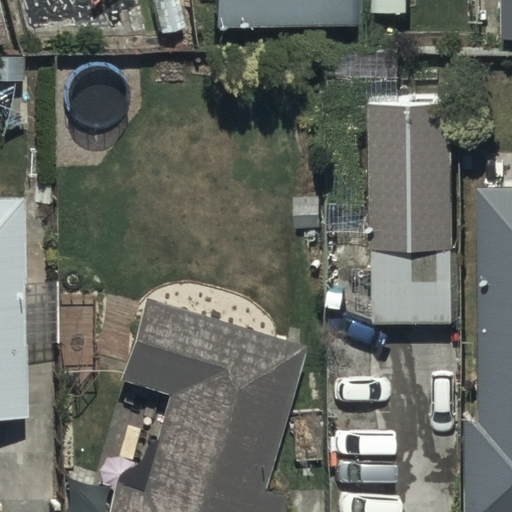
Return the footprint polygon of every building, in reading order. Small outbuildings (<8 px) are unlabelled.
[(359,0),(219,0),(220,29),(360,26),(359,0)] [(511,0),(502,0),(503,36),(511,35),(511,0)] [(447,98),(367,99),(371,319),(451,318),(447,98)] [(511,511),(511,186),(474,187),(480,416),(461,417),(462,511),(511,511)] [(16,195),(0,195),(0,417),(17,417),(16,342),(55,341),(54,280),(18,281),(16,195)] [(296,347),(141,300),(116,383),(159,396),(133,484),(113,477),(102,511),(275,511),(281,495),(254,487),(296,347)]
